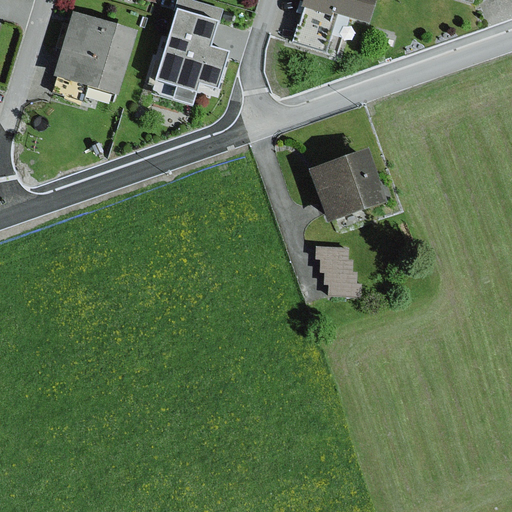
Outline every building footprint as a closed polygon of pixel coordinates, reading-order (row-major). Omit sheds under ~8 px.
[(175,0),(172,13),(173,13),(152,84),(194,97),(197,89),(214,94),(226,57),(207,51),(215,24),(218,25),(222,11),(184,0),(175,0)] [(301,0),(299,10),(302,11),(297,27),(295,27),(290,45),(325,55),(336,19),(366,28),(374,0),(301,0)] [(136,33),(70,14),(66,25),(62,24),(54,51),(59,52),(51,79),(58,81),(53,98),(82,107),(86,92),(116,100),(136,33)] [(222,24),(216,48),(234,52),(239,28),(222,24)] [(194,97),(152,84),(149,98),(190,110),(194,97)] [(366,152),(306,173),(325,226),(385,205),(366,152)] [(347,250),(313,249),(313,262),(318,262),(317,275),(322,276),(321,288),(326,289),(326,299),(359,300),(360,286),(355,286),(356,275),(351,275),(351,263),(347,263),(347,250)]
